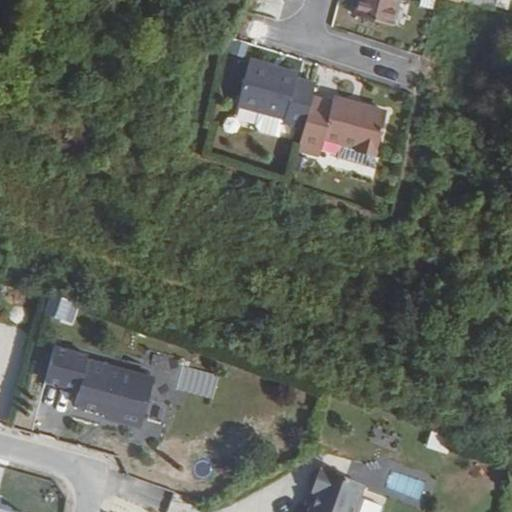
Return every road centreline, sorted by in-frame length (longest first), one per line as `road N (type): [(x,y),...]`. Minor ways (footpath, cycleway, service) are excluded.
road 1 (unknown): [(77,468),(212,511)]
road 2 (residential): [(95,511),(102,486),(77,468),(0,446)]
